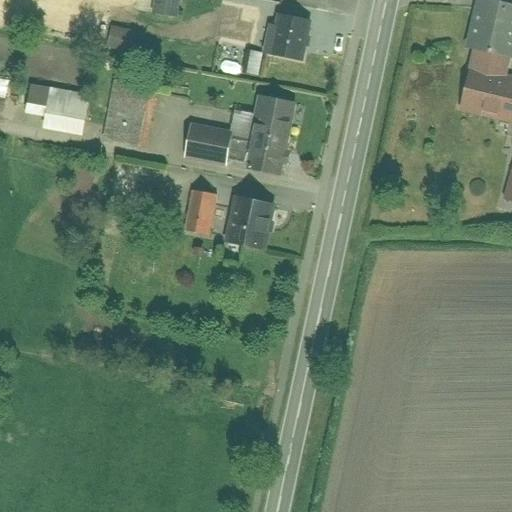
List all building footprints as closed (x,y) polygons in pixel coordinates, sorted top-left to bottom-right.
[(478,0),(465,48),(474,51),(511,61),(511,57),(511,6),(489,0),(478,0)] [(276,13),(267,56),(301,63),(310,20),(276,13)] [(511,76),(507,75),(511,61),(474,51),(458,109),(511,124),(511,173),(506,196),(511,197),(511,76)] [(73,132),(81,89),(18,77),(13,109),(36,113),(34,125),(73,132)] [(112,80),(100,139),(136,146),(148,88),(112,80)] [(298,103),(260,94),(243,168),(280,177),(298,103)] [(227,166),(234,134),(192,124),(185,157),(227,166)] [(156,224),(164,187),(138,182),(131,219),(156,224)] [(218,198),(193,191),(183,232),(208,238),(218,198)] [(276,206),(235,197),(225,241),(267,250),(276,206)]
